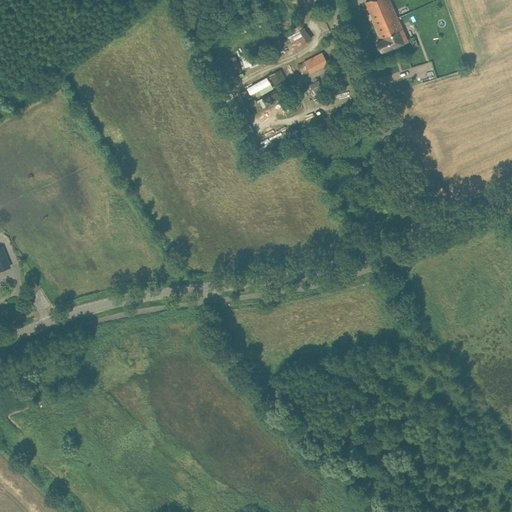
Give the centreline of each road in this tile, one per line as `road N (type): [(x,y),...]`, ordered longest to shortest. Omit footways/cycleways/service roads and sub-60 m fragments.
road 1 (tertiary): [(0,342),(115,302),(310,272),(424,232)]
road 2 (unclassified): [(424,232),(331,0)]
